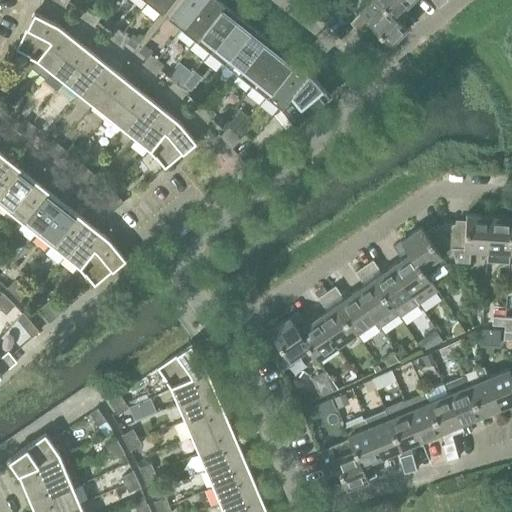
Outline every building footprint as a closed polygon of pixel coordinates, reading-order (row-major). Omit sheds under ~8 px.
[(172,0),(148,0),(148,1),(162,13),(172,0)] [(180,0),(167,16),(182,28),(204,0),(180,0)] [(225,4),(219,0),(204,0),(182,28),(197,40),(225,4)] [(407,27),(400,21),(396,17),(395,18),(383,6),(376,0),(369,0),(358,12),(358,13),(350,22),(376,51),(387,40),(391,44),(407,27)] [(376,0),(383,6),(395,18),(396,17),(410,2),(408,0),(376,0)] [(238,15),(225,4),(197,40),(211,51),(238,15)] [(87,22),(94,11),(87,7),(80,17),(87,22)] [(101,16),(94,11),(87,22),(94,26),(101,16)] [(16,49),(36,59),(61,27),(57,24),(34,12),(16,49)] [(407,14),(400,21),(407,27),(414,20),(407,14)] [(253,27),(238,15),(211,51),(225,62),(253,27)] [(44,78),(51,70),(76,39),(61,27),(36,59),(30,67),(44,78)] [(123,32),(116,27),(109,37),(115,42),(123,32)] [(266,38),(253,27),(225,62),(239,73),(266,38)] [(129,38),(123,32),(115,42),(122,47),(129,38)] [(239,73),(253,85),(281,49),(266,38),(239,73)] [(51,70),(65,82),(90,50),(76,39),(51,70)] [(266,95),(294,60),(281,49),(253,85),(246,93),(260,103),(266,95)] [(65,82),(79,93),(104,61),(90,50),(65,82)] [(142,64),(149,69),(157,60),(150,54),(142,64)] [(157,60),(149,69),(155,74),(163,65),(157,60)] [(309,71),(294,60),(266,95),(281,107),(309,71)] [(79,93),(93,104),(118,72),(104,61),(79,93)] [(312,74),(309,71),(281,107),(295,124),(330,95),(315,77),(312,74)] [(93,104),(107,115),(132,83),(118,72),(93,104)] [(169,86),(175,92),(184,83),(178,77),(169,86)] [(107,115),(121,126),(146,95),(132,83),(107,115)] [(184,83),(175,92),(182,98),(190,89),(184,83)] [(20,96),(12,91),(7,98),(14,103),(20,96)] [(121,126),(135,138),(160,106),(146,95),(121,126)] [(195,110),(201,116),(209,108),(204,102),(195,110)] [(149,149),(174,117),(160,106),(135,138),(149,149)] [(215,113),(209,108),(201,116),(207,122),(215,113)] [(176,119),(174,117),(149,149),(150,149),(165,167),(195,141),(180,122),(176,119)] [(17,129),(24,134),(31,124),(24,119),(17,129)] [(38,129),(31,124),(24,134),(31,139),(38,129)] [(226,142),(235,134),(229,127),(220,135),(226,142)] [(240,139),(235,134),(226,142),(231,148),(240,139)] [(46,150),(52,155),(60,146),(53,141),(46,150)] [(59,161),(66,151),(60,146),(52,155),(59,161)] [(252,159),(244,149),(237,154),(246,164),(252,159)] [(0,162),(0,191),(20,167),(6,156),(0,162)] [(79,178),(87,169),(81,163),(73,172),(79,178)] [(0,191),(0,203),(8,210),(34,178),(20,167),(0,191)] [(94,175),(87,169),(79,178),(86,184),(94,175)] [(8,210),(22,221),(48,189),(34,178),(8,210)] [(22,221),(37,232),(62,201),(48,189),(22,221)] [(102,197),(108,203),(117,196),(112,189),(102,197)] [(117,196),(108,203),(113,210),(123,202),(117,196)] [(37,232),(51,244),(76,212),(62,201),(37,232)] [(51,244),(65,255),(90,223),(76,212),(51,244)] [(471,249),(487,250),(489,215),(466,214),(465,225),(444,223),(453,253),(455,262),(470,263),(471,249)] [(487,250),(510,252),(511,227),(511,216),(489,215),(487,250)] [(104,234),(90,223),(65,255),(79,266),(104,234)] [(443,259),(453,253),(444,223),(427,235),(421,226),(400,240),(406,249),(409,253),(410,252),(421,268),(422,268),(440,255),(443,259)] [(108,238),(104,234),(79,266),(94,285),(126,258),(110,240),(108,238)] [(436,288),(422,268),(421,268),(410,252),(409,253),(406,249),(400,240),(393,245),(402,258),(392,265),(412,294),(417,302),(436,288)] [(365,265),(370,273),(378,268),(372,259),(365,265)] [(365,265),(356,271),(362,280),(370,273),(365,265)] [(373,277),(394,306),(399,314),(417,302),(412,294),(392,265),(382,272),(373,277)] [(394,306),(373,277),(354,290),(374,320),(380,327),(399,314),(394,306)] [(13,294),(22,285),(16,279),(7,288),(13,294)] [(28,291),(22,285),(13,294),(19,300),(28,291)] [(327,291),(333,299),(341,294),(335,286),(327,291)] [(356,333),(374,320),(354,290),(336,303),(356,333)] [(318,297),(324,306),(333,299),(327,291),(318,297)] [(0,307),(8,299),(2,293),(0,295),(0,307)] [(14,305),(8,299),(0,307),(6,313),(14,305)] [(38,309),(44,315),(53,307),(48,301),(38,309)] [(336,346),(356,333),(336,303),(327,309),(316,317),(336,346)] [(58,314),(53,307),(44,315),(49,322),(58,314)] [(296,325),(304,320),(298,311),(290,317),(296,325)] [(38,331),(23,313),(17,319),(32,336),(38,331)] [(492,324),(504,325),(505,317),(493,316),(492,324)] [(264,341),(275,361),(281,371),(293,363),(290,359),(308,347),(309,346),(298,329),(296,325),(290,317),(270,331),(273,335),(264,341)] [(309,346),(308,347),(316,359),(336,346),(316,317),(306,324),(304,320),(296,325),(298,329),(309,346)] [(511,339),(511,325),(504,325),(503,339),(511,339)] [(419,342),(423,350),(438,343),(434,335),(419,342)] [(461,338),(451,343),(454,351),(465,346),(461,338)] [(393,347),(399,358),(407,353),(400,343),(393,347)] [(442,356),(454,351),(451,343),(439,348),(442,356)] [(157,367),(170,386),(207,370),(206,366),(204,364),(202,360),(190,344),(157,367)] [(0,375),(17,361),(8,351),(0,357),(0,356),(0,375)] [(426,366),(435,362),(430,352),(422,356),(426,366)] [(481,415),(500,407),(488,377),(483,366),(475,369),(479,380),(469,385),(468,385),(481,415)] [(511,376),(509,368),(488,377),(500,407),(511,402),(511,376)] [(385,372),(390,383),(396,380),(391,369),(385,372)] [(214,386),(207,370),(170,386),(171,387),(177,402),(214,386)] [(327,372),(331,382),(318,387),(316,388),(320,397),(335,390),(338,388),(327,372)] [(481,415),(468,385),(469,385),(465,375),(443,383),(448,393),(460,424),(481,415)] [(177,402),(184,419),(221,403),(214,386),(177,402)] [(441,432),(442,431),(429,401),(425,391),(405,400),(422,440),(441,432)] [(345,392),(334,397),(338,408),(349,403),(345,392)] [(119,393),(108,400),(118,414),(128,407),(119,393)] [(448,393),(429,401),(442,431),(441,432),(446,443),(453,441),(451,434),(463,430),(460,424),(448,393)] [(155,411),(149,397),(128,406),(134,420),(155,411)] [(336,409),(331,398),(321,402),(326,413),(336,409)] [(411,444),(422,440),(405,400),(384,409),(401,448),(404,455),(412,453),(411,444)] [(184,419),(191,435),(229,420),(221,403),(184,419)] [(99,425),(106,420),(97,408),(90,413),(99,425)] [(401,448),(384,409),(365,418),(381,456),(401,448)] [(347,435),(348,438),(353,448),(355,448),(368,479),(376,475),(370,461),(381,456),(365,418),(345,426),(348,435),(347,435)] [(191,435),(198,452),(236,436),(229,420),(191,435)] [(137,438),(133,429),(122,435),(126,443),(137,438)] [(9,458),(18,471),(59,453),(57,450),(45,433),(9,458)] [(243,453),(236,436),(198,452),(205,469),(243,453)] [(105,444),(109,450),(119,445),(116,438),(105,444)] [(137,438),(126,443),(130,450),(141,444),(137,438)] [(331,490),(345,485),(346,488),(368,479),(355,448),(353,448),(348,438),(317,451),(331,490)] [(442,444),(444,453),(456,450),(453,441),(446,443),(442,444)] [(113,458),(124,453),(119,445),(109,450),(113,458)] [(458,457),(456,450),(444,453),(446,461),(458,457)] [(61,457),(59,453),(18,471),(24,487),(66,469),(61,457)] [(249,469),(243,453),(205,469),(212,485),(249,469)] [(400,457),(402,465),(414,461),(412,453),(404,455),(400,457)] [(414,461),(402,465),(404,472),(416,469),(414,461)] [(139,468),(143,475),(154,470),(151,463),(139,468)] [(73,486),(66,469),(24,487),(31,504),(73,486)] [(257,486),(249,469),(212,485),(219,502),(257,486)] [(157,478),(154,470),(143,475),(146,483),(157,478)] [(122,476),(125,483),(136,478),(133,471),(122,476)] [(140,486),(136,478),(125,483),(129,491),(140,486)] [(73,486),(31,504),(34,511),(57,511),(80,502),(73,486)] [(219,502),(223,511),(241,511),(264,502),(257,486),(219,502)] [(132,499),(137,511),(142,511),(150,509),(144,495),(132,499)] [(154,501),(157,509),(168,505),(165,497),(154,501)] [(84,511),(80,502),(57,511),(84,511)] [(241,511),(267,511),(264,502),(241,511)]
